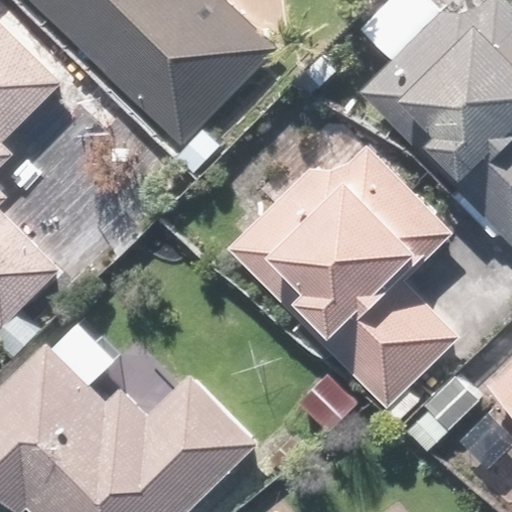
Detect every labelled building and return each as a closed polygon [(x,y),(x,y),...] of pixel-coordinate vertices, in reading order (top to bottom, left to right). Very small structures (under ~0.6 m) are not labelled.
[(27,0),(181,146),(279,42),(234,0),(27,0)] [(433,0),(394,0),(366,28),(394,56),(357,92),(453,191),(443,201),(488,247),(504,231),(511,239),(511,0),(457,0),(445,12),(433,0)] [(71,74),(0,6),(0,322),(5,327),(0,332),(21,352),(42,329),(24,313),(69,266),(3,204),(13,194),(0,182),(0,172),(22,150),(10,139),(71,74)] [(325,154),(233,240),(388,404),(464,332),(408,273),(454,230),(373,145),(343,173),(325,154)] [(190,511),(263,441),(190,368),(151,407),(124,380),(109,395),(94,379),(121,353),(85,317),(56,346),(47,337),(0,383),(0,496),(15,511),(190,511)] [(511,355),(489,380),(511,402),(511,355)] [(489,391),(460,364),(405,424),(434,451),(489,391)]
